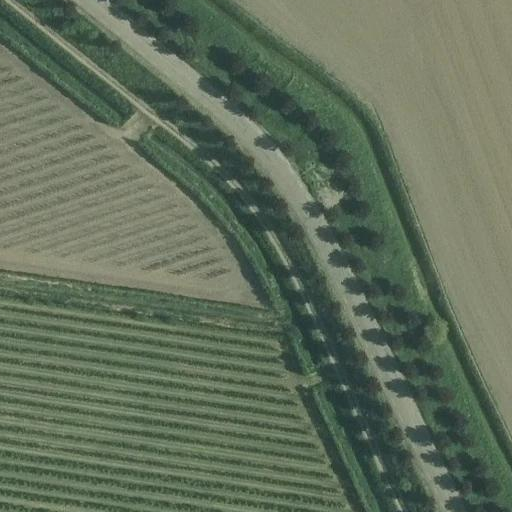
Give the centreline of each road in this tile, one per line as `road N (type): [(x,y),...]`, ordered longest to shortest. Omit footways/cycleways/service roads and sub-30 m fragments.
road 1 (track): [(407,511),(311,307),(232,186),(7,0)]
road 2 (tertiary): [(450,511),(294,191),(217,108),(81,0)]
